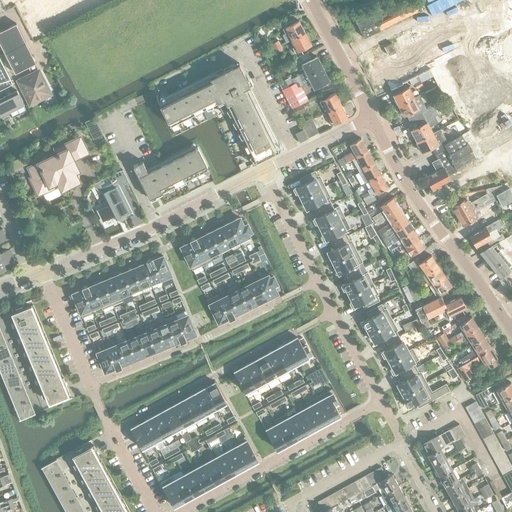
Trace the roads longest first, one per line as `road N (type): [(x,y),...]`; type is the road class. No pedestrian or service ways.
road 1 (residential): [(294,154),(244,47),(114,111),(135,155),(124,160),(156,225)]
road 2 (residential): [(334,311),(111,433)]
road 3 (residential): [(317,279),(90,387)]
road 4 (residential): [(352,79),(446,31),(505,153),(511,150)]
road 5 (residential): [(274,192),(52,293)]
road 6 (tertiary): [(502,314),(407,185),(371,117)]
road 7 (residential): [(379,400),(179,511)]
road 8 (residential): [(290,511),(286,505),(396,444)]
road 9 (residential): [(44,271),(156,225)]
road 10 (residential): [(156,225),(263,169)]
